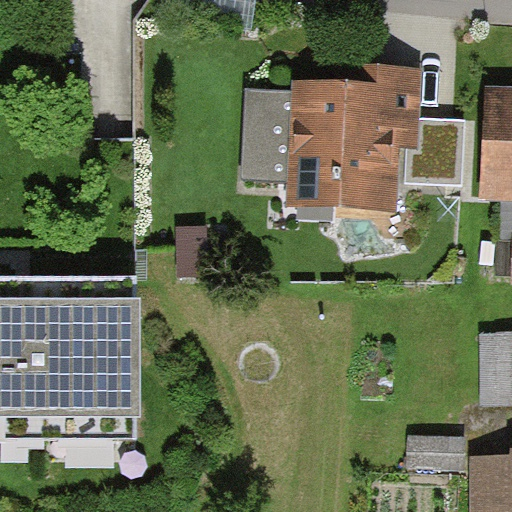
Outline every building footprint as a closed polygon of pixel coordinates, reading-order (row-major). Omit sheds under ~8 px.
[(295,95),(246,94),(245,196),(294,197),(294,209),(401,210),(402,149),(420,149),(421,75),(372,74),(372,85),(295,85),(295,95)] [(511,89),(485,89),(482,202),(499,203),(498,247),(511,248),(511,287),(511,286),(511,89)] [(132,270),(0,270),(0,432),(133,432),(132,270)] [(511,336),(482,337),(482,407),(511,407),(511,336)] [(511,511),(511,454),(474,455),(474,511),(511,511)]
